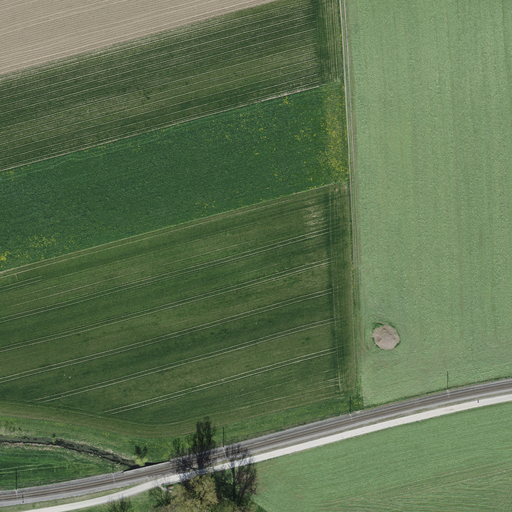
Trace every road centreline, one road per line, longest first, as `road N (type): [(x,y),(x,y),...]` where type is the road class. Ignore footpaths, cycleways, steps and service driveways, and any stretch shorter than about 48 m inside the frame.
road 1 (track): [(341,0),(356,342)]
road 2 (track): [(189,474),(511,396)]
road 3 (track): [(35,511),(163,481)]
